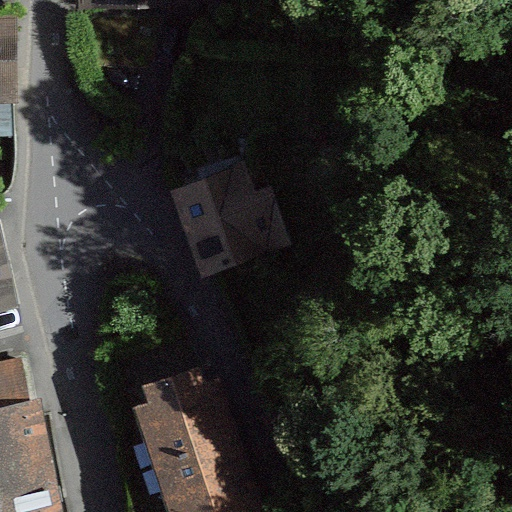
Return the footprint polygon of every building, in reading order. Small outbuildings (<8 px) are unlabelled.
[(198,0),(82,0),(82,7),(198,10),(198,0)] [(0,1),(0,106),(17,106),(15,2),(0,1)] [(169,194),(202,283),(295,248),(272,187),(256,193),(246,165),(169,194)] [(0,325),(17,321),(0,250),(0,325)] [(146,393),(151,409),(135,415),(168,511),(261,511),(218,386),(204,390),(199,375),(146,393)] [(61,511),(39,403),(0,411),(0,511),(61,511)]
